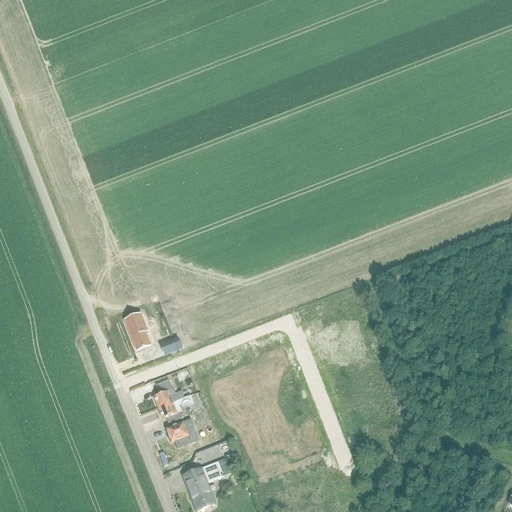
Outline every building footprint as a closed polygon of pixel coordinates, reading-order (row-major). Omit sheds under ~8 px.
[(137,352),(151,346),(146,333),(148,332),(146,326),(141,315),(125,321),(129,332),(137,352)] [(178,339),(161,345),(165,356),(183,349),(178,339)] [(160,396),(154,398),(158,409),(162,407),(185,399),(182,392),(175,395),(174,390),(173,391),(169,381),(156,386),(160,396)] [(162,407),(158,409),(163,421),(166,419),(168,424),(183,419),(180,413),(177,414),(175,408),(180,407),(184,407),(194,404),(191,397),(185,399),(162,407)] [(191,421),(166,431),(171,444),(189,437),(186,431),(194,428),(191,421)] [(183,466),(192,462),(195,454),(181,459),(183,466)] [(219,464),(185,477),(196,508),(213,501),(206,484),(224,477),(219,464)]
